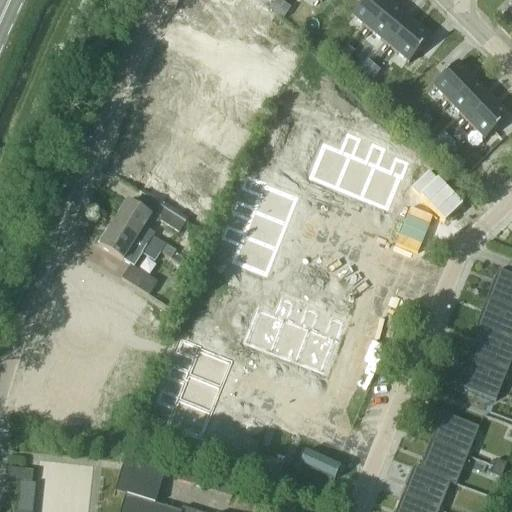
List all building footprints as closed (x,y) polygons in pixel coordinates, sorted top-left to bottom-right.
[(383,0),(365,0),(350,18),(370,34),(392,7),(383,0)] [(277,1),(270,11),(277,15),(283,6),(277,1)] [(283,6),(277,15),(283,20),(290,10),(283,6)] [(392,7),(370,34),(389,50),(411,23),(392,7)] [(411,23),(389,50),(408,65),(430,39),(411,23)] [(276,58),(291,67),(299,55),(284,45),(276,58)] [(347,48),(340,58),(346,63),(354,54),(347,48)] [(169,80),(205,102),(219,80),(183,58),(169,80)] [(367,62),(360,71),(366,77),(373,68),(367,62)] [(457,64),(432,88),(449,106),(459,97),(474,82),(457,64)] [(373,68),(366,77),(372,82),(379,73),(373,68)] [(195,127),(209,105),(205,102),(169,80),(155,101),(195,127)] [(459,97),(449,106),(467,124),(476,115),(492,100),(474,82),(459,97)] [(242,83),(234,95),(259,112),(267,99),(242,83)] [(400,88),(392,103),(401,108),(410,93),(400,88)] [(476,115),(467,124),(484,142),(509,118),(492,100),(476,115)] [(417,127),(423,132),(431,124),(425,118),(417,127)] [(237,160),(252,135),(229,121),(214,146),(237,160)] [(139,149),(178,173),(192,150),(153,126),(139,149)] [(323,145),(310,179),(336,189),(338,184),(349,156),(353,157),(360,140),(347,135),(340,152),(325,146),(323,145)] [(435,144),(440,149),(449,141),(443,135),(435,144)] [(449,141),(440,149),(446,155),(454,146),(449,141)] [(338,184),(336,189),(360,200),(363,195),(374,166),(378,167),(383,154),(385,150),(372,145),(365,162),(353,157),(349,156),(338,184)] [(126,171),(165,195),(178,173),(139,149),(126,171)] [(363,195),(360,200),(387,211),(401,177),(403,178),(410,161),(397,155),(390,172),(378,167),(374,166),(363,195)] [(247,177),(242,190),(259,196),(254,209),(253,212),(281,223),(286,226),(297,199),(263,186),(264,184),(247,177)] [(237,202),(232,214),(249,221),(244,233),(243,237),(271,248),(276,251),(286,226),(281,223),(253,212),(254,209),(237,202)] [(127,204),(113,226),(160,255),(165,247),(153,239),(154,237),(143,230),(150,219),(127,204)] [(185,225),(165,212),(158,222),(178,235),(185,225)] [(113,226),(99,248),(130,268),(133,270),(142,256),(154,264),(160,255),(113,226)] [(227,227),(222,239),(239,246),(233,262),(232,263),(266,277),(276,251),(271,248),(243,237),(244,233),(227,227)] [(166,246),(160,255),(171,262),(176,253),(166,246)] [(179,267),(187,272),(191,265),(183,260),(179,267)] [(133,270),(130,268),(122,281),(148,298),(157,284),(133,270)] [(176,274),(177,281),(183,285),(189,275),(180,269),(176,274)] [(486,301),(511,311),(511,277),(497,272),(486,301)] [(98,278),(85,299),(119,321),(132,300),(98,278)] [(85,299),(72,319),(106,341),(119,321),(85,299)] [(258,309),(245,343),(271,354),(273,348),(284,320),(288,321),(295,304),(282,299),(275,316),(258,309)] [(511,344),(511,311),(486,301),(474,330),(480,332),(511,345),(511,344)] [(273,348),(271,354),(296,364),(298,358),(309,330),(313,331),(320,314),(307,309),(300,326),(288,321),(284,320),(273,348)] [(72,319),(59,340),(93,361),(106,341),(72,319)] [(298,358),(296,364),(322,374),(336,340),(338,341),(345,324),(332,319),(325,336),(313,331),(309,330),(298,358)] [(469,360),(506,375),(511,360),(511,344),(511,345),(480,332),(469,360)] [(181,340),(176,353),(193,360),(191,365),(188,372),(187,376),(216,387),(221,390),(231,363),(198,349),(198,347),(181,340)] [(495,403),(506,375),(469,360),(458,389),(495,403)] [(171,365),(166,378),(183,385),(178,397),(177,400),(206,412),(211,414),(221,390),(216,387),(187,376),(188,372),(171,365)] [(161,390),(156,403),(173,410),(168,422),(167,426),(166,427),(200,440),(211,414),(206,412),(177,400),(178,397),(161,390)] [(151,414),(147,426),(155,429),(159,418),(151,414)] [(430,443),(467,458),(478,430),(441,415),(430,443)] [(455,488),(467,458),(430,443),(418,472),(450,484),(450,486),(455,488)] [(303,449),(294,469),(337,488),(345,468),(303,449)] [(166,467),(126,455),(114,495),(125,498),(120,511),(190,511),(182,509),(181,511),(175,511),(154,506),(166,467)] [(492,469),(503,473),(506,466),(495,462),(492,469)] [(401,498),(435,511),(439,511),(450,486),(450,484),(418,472),(413,469),(401,498)] [(500,481),(503,473),(492,469),(489,476),(500,481)] [(208,478),(182,471),(179,482),(205,490),(208,478)] [(395,511),(435,511),(401,498),(395,511)]
